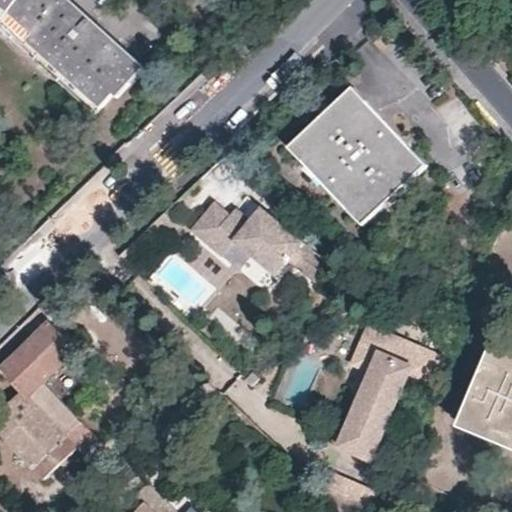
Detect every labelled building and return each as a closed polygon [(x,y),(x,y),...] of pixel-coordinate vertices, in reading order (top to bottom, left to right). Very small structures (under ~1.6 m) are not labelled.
[(77,82),(103,106),(108,101),(114,93),(135,68),(99,37),(106,29),(93,16),(85,24),(61,0),(0,0),(0,17),(1,17),(2,19),(4,20),(6,21),(7,22),(77,82)] [(61,0),(85,24),(93,16),(74,0),(73,0),(61,0)] [(0,29),(6,33),(96,114),(103,106),(77,82),(7,22),(6,21),(4,20),(2,19),(1,17),(0,17),(0,29)] [(135,68),(114,93),(119,98),(149,65),(144,61),(106,29),(99,37),(135,68)] [(428,167),(355,87),(328,113),(292,147),(364,226),(428,167)] [(324,271),(281,227),(263,211),(254,223),(239,210),(233,216),(232,217),(218,205),(208,217),(195,232),(225,258),(238,243),(254,256),(276,275),(289,260),(319,285),(328,275),(324,271)] [(167,213),(122,256),(135,269),(180,227),(167,213)] [(254,256),(238,243),(225,258),(241,271),(254,256)] [(36,336),(1,368),(22,392),(0,411),(0,431),(44,479),(77,449),(29,396),(44,382),(79,350),(52,320),(36,336)] [(443,356),(369,324),(352,366),(370,374),(380,351),(415,366),(417,367),(407,389),(425,397),(443,356)] [(511,348),(503,345),(500,351),(511,355),(511,348)] [(407,389),(417,367),(415,366),(380,351),(370,374),(338,450),(375,465),(407,389)] [(511,355),(500,351),(471,416),(511,434),(511,355)] [(44,382),(29,396),(77,449),(82,455),(98,440),(44,382)] [(511,445),(511,434),(471,416),(466,425),(511,445)] [(380,511),(388,496),(333,473),(326,490),(347,511),(380,511)]
